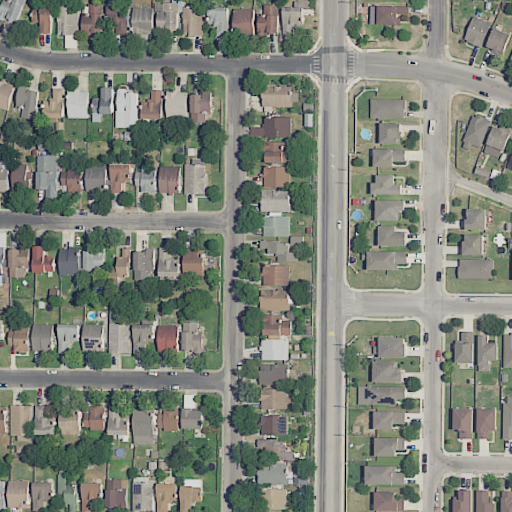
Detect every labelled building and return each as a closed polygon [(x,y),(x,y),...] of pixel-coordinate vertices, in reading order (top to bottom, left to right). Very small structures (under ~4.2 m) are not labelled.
[(24,0),(2,0),(0,9),(0,18),(19,23),(24,0)] [(178,31),(178,3),(157,3),(157,32),(178,31)] [(83,33),(103,33),(103,4),(88,4),(89,11),(83,11),(83,33)] [(112,35),(128,34),(127,7),(120,7),(120,4),(110,4),(112,35)] [(78,6),(58,5),(58,35),(78,35),(78,6)] [(259,14),(258,37),(267,38),(267,33),(278,33),(279,6),(267,5),(267,15),(259,14)] [(203,36),(204,7),(183,6),(183,35),(203,36)] [(370,24),(400,25),(400,14),(409,15),(409,7),(371,6),(370,24)] [(41,33),(52,34),(53,8),(33,7),(33,23),(41,23),(41,33)] [(154,8),(134,7),(133,34),(153,35),(154,8)] [(228,7),(209,7),(209,25),(220,25),(219,36),(228,36),(228,7)] [(303,7),(282,7),(283,36),(293,36),(293,25),(303,25),(303,7)] [(254,9),(234,9),(234,35),(254,35),(254,9)] [(464,41),(482,48),(491,23),(473,17),(464,41)] [(511,34),(494,28),(486,48),(503,55),(511,34)] [(15,85),(0,80),(0,108),(8,111),(15,85)] [(297,106),(296,93),(291,93),(291,86),(274,87),(274,92),(262,93),(263,108),(297,106)] [(40,90),(20,87),(16,108),(24,109),(22,117),(35,120),(40,90)] [(114,87),(102,87),(102,98),(94,98),(93,122),(101,122),(101,114),(113,114),(114,87)] [(45,100),(45,113),(64,113),(64,88),(53,89),(53,99),(45,100)] [(163,90),(151,90),(151,102),(143,102),(142,119),(162,119),(163,90)] [(89,91),(69,91),(68,118),(88,118),(89,91)] [(138,91),(117,91),(116,127),(138,128),(138,91)] [(187,92),(166,92),(166,118),(187,118),(187,92)] [(191,123),(206,123),(206,113),(211,114),(212,93),(191,93),(191,123)] [(405,100),(371,99),(371,117),(405,118),(405,100)] [(461,147),(470,150),(473,145),(481,148),(491,121),(473,115),(461,147)] [(290,138),(291,117),(264,117),(263,127),(251,127),(250,137),(290,138)] [(381,123),(380,143),(400,144),(401,124),(381,123)] [(502,158),(509,132),(492,127),(485,153),(502,158)] [(283,163),(284,142),(264,141),(264,162),(283,163)] [(374,167),(393,167),(393,161),(406,161),(406,149),(374,149),(374,167)] [(46,201),(58,201),(58,156),(38,155),(37,190),(46,190),(46,201)] [(111,192),(122,192),(122,182),(131,182),(131,164),(111,164),(111,192)] [(12,191),(27,191),(27,165),(13,165),(12,191)] [(184,194),(205,194),(206,166),(185,165),(184,194)] [(87,191),(107,191),(106,166),(86,167),(87,191)] [(290,187),(290,166),(263,167),(264,187),(290,187)] [(181,167),(160,167),(160,193),(180,193),(181,167)] [(64,192),(82,192),(81,170),(64,171),(64,192)] [(156,170),(136,170),(136,185),(142,185),(142,193),(156,193),(156,170)] [(402,194),(401,184),(395,184),(394,175),(374,175),(374,195),(402,194)] [(261,213),(282,214),(282,212),(290,212),(291,191),(262,190),(261,213)] [(399,220),(399,211),(405,211),(405,200),(375,200),(376,221),(399,220)] [(487,209),(467,208),(466,229),(486,230),(487,209)] [(289,216),(262,216),(263,237),(290,236),(289,216)] [(406,232),(396,231),(396,226),(379,226),(379,245),(406,246),(406,232)] [(464,255),(484,255),(484,234),(464,235),(464,255)] [(279,261),(298,261),(298,252),(288,252),(288,242),(259,241),(259,254),(279,254),(279,261)] [(34,272),(54,272),(53,256),(45,256),(45,246),(34,246),(34,272)] [(30,248),(10,247),(9,277),(24,278),(24,269),(29,269),(30,248)] [(180,276),(179,259),(168,259),(168,247),(159,247),(160,276),(180,276)] [(60,275),(80,275),(80,248),(60,248),(60,275)] [(130,249),(122,248),(122,256),(117,256),(117,265),(111,265),(111,277),(129,277),(130,249)] [(84,279),(99,279),(99,270),(105,270),(105,249),(85,249),(84,279)] [(134,280),(147,280),(148,271),(155,271),(155,250),(135,250),(134,280)] [(204,250),(183,251),(184,276),(204,276),(204,250)] [(408,252),(368,251),(368,270),(394,270),(394,263),(407,264),(408,252)] [(493,279),(493,260),(459,259),(459,278),(493,279)] [(289,266),(263,265),(262,286),(289,286),(289,266)] [(289,311),(289,290),(261,290),(260,310),(289,311)] [(264,335),(291,335),(292,321),(281,320),(281,315),(264,314),(264,335)] [(183,352),(204,351),(203,332),(197,332),(197,322),(182,323),(183,352)] [(54,325),(34,324),(33,350),(53,351),(54,325)] [(59,353),(70,353),(71,342),(79,342),(80,325),(59,324),(59,353)] [(83,349),(103,350),(104,325),(84,324),(83,349)] [(129,353),(130,324),(110,324),(109,352),(129,353)] [(154,325),(134,325),(134,353),(145,353),(145,342),(154,342),(154,325)] [(158,352),(178,352),(179,326),(159,326),(158,352)] [(10,352),(28,352),(29,330),(11,330),(10,352)] [(456,363),(473,363),(474,332),(461,331),(461,343),(456,342),(456,363)] [(511,333),(503,334),(503,368),(511,367),(511,333)] [(478,371),(490,371),(490,361),(498,361),(498,342),(488,342),(489,336),(479,335),(478,371)] [(406,358),(406,338),(380,337),(380,357),(406,358)] [(288,360),(288,340),(261,339),(261,360),(288,360)] [(374,382),(403,382),(403,368),(396,368),(396,362),(374,361),(374,382)] [(261,385),(289,384),(288,364),(260,365),(261,385)] [(358,404),(397,405),(397,399),(406,399),(407,387),(359,386),(358,404)] [(288,410),(289,390),(261,389),(261,409),(288,410)] [(503,439),(511,439),(511,396),(504,396),(503,439)] [(31,405),(11,405),(10,436),(18,436),(18,441),(30,441),(31,405)] [(55,435),(55,417),(47,417),(47,406),(36,406),(35,435),(55,435)] [(81,434),(79,406),(59,407),(61,435),(81,434)] [(129,418),(121,418),(121,406),(108,406),(109,435),(129,435),(129,418)] [(84,430),(104,430),(104,407),(90,407),(90,414),(84,414),(84,430)] [(158,414),(158,430),(178,430),(178,407),(164,407),(164,414),(158,414)] [(473,439),(473,409),(454,408),(454,430),(460,430),(460,438),(473,439)] [(133,445),(153,445),(154,409),(134,409),(133,445)] [(203,428),(203,409),(183,409),(183,429),(203,428)] [(477,438),(490,439),(490,430),(496,430),(496,409),(478,409),(477,438)] [(406,424),(406,412),(375,411),(375,429),(393,430),(393,424),(406,424)] [(288,415),(261,415),(261,435),(287,436),(288,415)] [(376,456),(396,456),(396,450),(406,450),(406,438),(376,437),(376,456)] [(366,484),(405,485),(405,473),(396,473),(396,466),(366,466),(366,484)] [(70,511),(76,511),(78,484),(67,484),(67,474),(58,474),(58,504),(70,505),(70,511)] [(151,511),(152,478),(134,477),(132,511),(151,511)] [(127,508),(127,479),(107,479),(107,508),(127,508)] [(202,502),(201,479),(193,479),(193,485),(181,486),(181,511),(191,511),(193,511),(193,503),(202,502)] [(28,509),(29,481),(9,481),(9,509),(28,509)] [(53,499),(53,482),(33,483),(34,511),(45,510),(44,500),(53,499)] [(102,483),(83,483),(83,511),(93,511),(93,502),(102,502),(102,483)] [(167,511),(168,501),(177,501),(178,484),(158,483),(156,511),(167,511)] [(260,509),(286,510),(287,489),(260,489),(260,509)] [(489,491),(477,490),(476,511),(495,511),(496,503),(489,503),(489,491)] [(453,511),(471,511),(472,491),(459,491),(459,499),(454,499),(453,511)] [(404,511),(404,493),(375,493),(375,511),(404,511)] [(511,511),(511,498),(503,498),(502,511),(511,511)]
